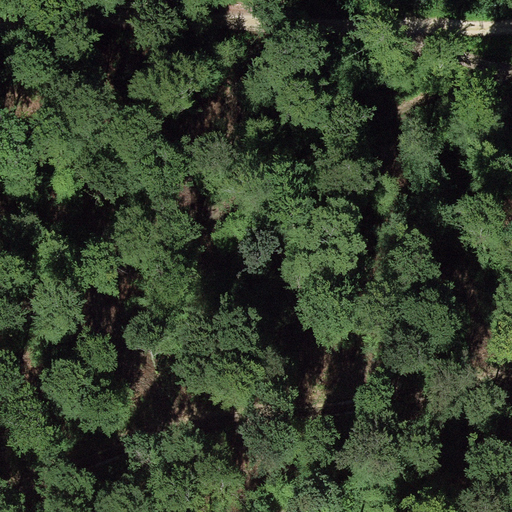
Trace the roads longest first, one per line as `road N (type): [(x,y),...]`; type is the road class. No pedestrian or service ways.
road 1 (track): [(511,21),(366,31),(160,12),(0,24)]
road 2 (track): [(511,71),(366,31)]
